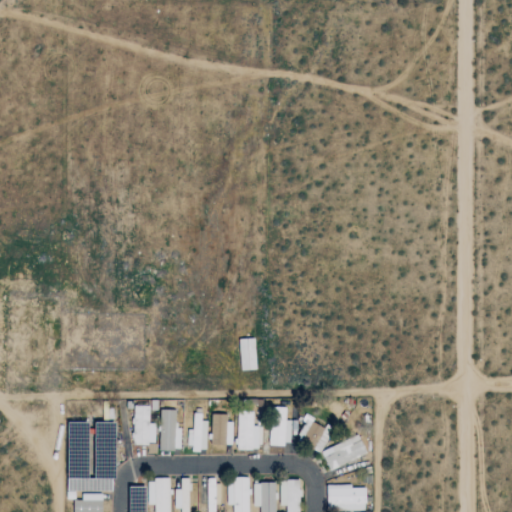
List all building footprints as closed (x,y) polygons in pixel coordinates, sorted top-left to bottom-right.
[(155,444),(155,424),(149,424),(149,406),(133,406),(133,444),(155,444)] [(181,428),(175,428),(176,410),(160,410),(159,450),(181,451),(181,428)] [(188,430),(188,450),(206,451),(207,421),(201,421),(201,414),(192,414),(192,430),(188,430)] [(232,445),(232,423),(227,422),(227,414),(212,414),(211,445),(232,445)] [(237,414),(236,450),(258,450),(259,426),(253,426),(254,414),(237,414)] [(331,433),(313,423),(302,442),(320,452),(331,433)] [(270,445),(291,446),(291,426),(270,426),(270,445)] [(366,456),(360,436),(331,446),(334,455),(325,458),(328,469),(366,456)] [(219,478),(207,479),(207,511),(215,511),(215,504),(219,504),(219,478)] [(227,486),(227,506),(231,505),(231,511),(249,511),(249,478),(233,478),(233,486),(227,486)] [(168,511),(168,479),(146,480),(147,505),(153,505),(152,511),(168,511)] [(188,511),(188,479),(176,479),(176,511),(188,511)] [(300,511),(301,482),(280,481),(279,506),(285,506),(285,511),(300,511)] [(275,511),(276,483),(253,483),(253,507),(260,507),(260,511),(275,511)] [(327,511),(366,511),(366,487),(327,487),(327,511)] [(74,511),(102,511),(103,495),(82,494),(82,501),(75,501),(74,511)]
